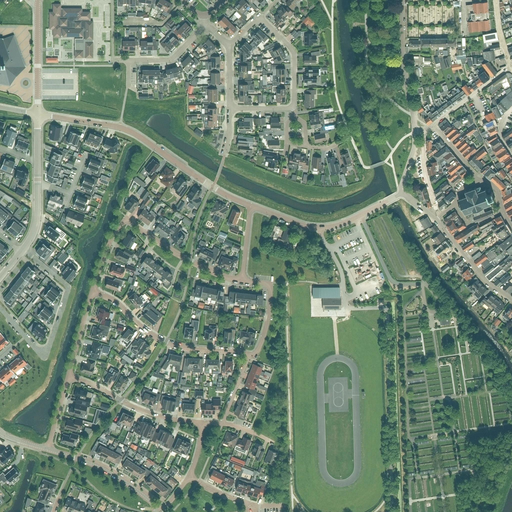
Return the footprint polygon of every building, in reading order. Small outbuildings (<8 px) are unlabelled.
[(154,0),(152,8),(159,12),(165,0),(164,0),(158,0),(157,2),(154,0)] [(167,9),(170,3),(165,0),(159,12),(160,10),(163,11),(162,13),(167,16),(170,10),(167,9)] [(252,3),(251,4),(249,2),(247,3),(244,0),(240,0),(238,2),(245,9),(249,5),(254,10),(257,8),(252,3)] [(288,0),(289,0),(286,3),(292,9),(296,4),(295,3),(298,0),(288,0)] [(246,10),(245,9),(238,2),(234,6),(235,6),(240,11),(239,12),(241,14),(240,15),(244,20),(247,18),(243,14),(246,10)] [(488,12),(488,9),(487,2),(473,3),(473,4),(466,5),(468,31),(490,29),(489,19),(494,19),(494,11),(488,12)] [(82,36),(82,38),(75,38),(75,42),(75,52),(75,57),(93,57),(93,52),(93,39),(93,21),(88,21),(88,19),(90,19),(90,12),(86,12),(82,12),(82,8),(67,8),(65,8),(60,8),(60,4),(59,4),(58,4),(53,4),(53,12),(49,12),(49,16),(49,29),(53,29),(53,37),(60,37),(60,35),(62,35),(62,36),(75,36),(82,36)] [(452,5),(430,7),(431,9),(424,11),(427,11),(427,13),(426,13),(428,15),(425,15),(423,9),(425,6),(418,7),(418,10),(416,10),(416,13),(418,10),(418,13),(414,15),(414,20),(410,17),(411,25),(418,24),(416,23),(416,21),(418,21),(419,25),(438,24),(440,20),(439,19),(438,12),(446,12),(446,8),(452,5)] [(284,18),(287,15),(289,17),(293,13),(287,7),(285,9),(282,6),(277,11),(278,12),(284,18)] [(229,17),(235,11),(233,10),(231,12),(228,9),(224,13),(229,17)] [(179,12),(175,16),(180,21),(184,18),(179,12)] [(284,18),(278,12),(274,17),(277,20),(275,22),(281,28),(285,24),(282,22),(285,19),(284,18)] [(222,26),(228,20),(225,18),(227,16),(223,13),(217,18),(219,20),(217,22),(222,26)] [(236,13),(230,18),(233,22),(239,16),(236,13)] [(511,14),(506,17),(502,19),(501,19),(501,22),(502,25),(506,23),(505,21),(508,20),(509,19),(511,17),(511,14)] [(300,23),(304,27),(311,19),(307,16),(300,23)] [(189,26),(191,24),(186,19),(182,22),(183,24),(181,26),(187,32),(191,28),(189,26)] [(226,30),(232,24),(233,23),(232,21),(230,23),(228,20),(222,26),(226,30)] [(232,24),(226,30),(230,35),(233,32),(235,34),(240,29),(236,25),(234,27),(232,24)] [(187,32),(181,26),(178,29),(174,25),(171,29),(171,30),(179,37),(181,35),(183,37),(187,32)] [(140,49),(146,49),(146,41),(143,41),(143,39),(142,39),(142,27),(137,27),(138,39),(137,39),(137,45),(140,45),(140,49)] [(409,28),(409,37),(418,37),(419,28),(409,28)] [(255,33),(260,39),(261,40),(262,41),(264,42),(268,38),(264,33),(263,34),(259,29),(255,33)] [(168,39),(174,45),(178,41),(177,39),(179,37),(171,30),(168,33),(171,36),(168,39)] [(304,44),(312,44),(312,42),(316,42),(316,35),(312,35),(312,33),(306,33),(306,31),(298,31),(292,37),(295,39),(298,36),(304,36),(304,44)] [(484,43),(491,42),(498,40),(496,32),(483,34),(484,43)] [(251,42),(256,47),(262,41),(261,40),(260,39),(255,33),(254,33),(250,37),(254,40),(251,42)] [(0,83),(10,85),(11,76),(16,70),(25,67),(13,35),(2,39),(0,38),(0,83)] [(152,45),(155,45),(155,41),(155,36),(152,36),(152,38),(146,38),(146,41),(146,49),(152,49),(152,45)] [(135,45),(137,45),(137,39),(135,39),(135,37),(129,37),(129,41),(129,49),(135,49),(135,45)] [(166,37),(159,43),(166,49),(168,47),(170,49),(174,45),(168,39),(166,37)] [(431,46),(431,38),(418,38),(418,40),(409,40),(409,47),(421,47),(430,46),(431,46)] [(439,38),(431,38),(431,46),(438,46),(438,51),(436,51),(436,55),(439,55),(439,51),(439,46),(439,38)] [(447,38),(439,38),(439,46),(443,46),(443,47),(446,47),(446,46),(447,46),(447,38)] [(456,46),(458,45),(462,45),(462,38),(447,38),(447,46),(456,46)] [(129,49),(129,41),(125,41),(125,39),(120,39),(120,45),(122,45),(122,49),(129,49)] [(204,50),(205,49),(211,42),(208,39),(204,43),(203,41),(198,46),(200,49),(202,48),(204,50)] [(252,51),(256,47),(251,42),(249,45),(246,41),(242,45),(248,52),(250,49),(252,51)] [(205,49),(207,51),(205,53),(208,55),(215,52),(216,52),(214,49),(214,48),(215,46),(211,42),(205,49)] [(249,52),(248,52),(242,45),(238,49),(242,53),(240,55),(240,57),(240,61),(246,61),(246,57),(246,58),(250,54),(249,52)] [(457,64),(461,63),(460,58),(466,58),(466,57),(465,45),(462,45),(458,45),(458,51),(457,51),(457,55),(456,55),(457,64)] [(272,58),(275,56),(282,52),(280,47),(275,50),(273,46),(267,50),(272,58)] [(485,63),(489,62),(490,61),(495,59),(494,50),(491,50),(489,50),(483,52),(485,63)] [(315,56),(320,55),(319,51),(311,53),(311,56),(304,56),(304,64),(315,64),(315,56)] [(215,52),(208,55),(208,58),(211,58),(211,61),(219,61),(219,56),(217,56),(217,55),(216,52),(215,52)] [(285,56),(282,52),(275,56),(276,58),(273,60),(273,63),(281,63),(280,59),(285,56)] [(192,59),(188,56),(185,59),(191,66),(193,63),(195,66),(199,62),(194,57),(192,59)] [(191,66),(185,59),(181,63),(185,67),(183,69),(187,74),(191,70),(189,68),(191,66)] [(208,70),(214,70),(214,67),(219,67),(219,61),(211,61),(208,61),(208,70)] [(239,65),(239,71),(247,71),(251,71),(251,68),(251,62),(244,62),(244,65),(239,65)] [(489,62),(485,63),(482,64),(492,77),(497,73),(489,62)] [(451,65),(452,70),(453,73),(455,73),(454,70),(462,68),(461,63),(451,65)] [(272,75),(285,75),(285,68),(281,68),(281,65),(271,65),(271,71),(276,71),(276,75),(272,75)] [(177,67),(171,68),(173,77),(174,81),(178,80),(178,79),(183,78),(181,72),(179,73),(177,67)] [(154,70),(153,82),(153,85),(160,85),(160,86),(159,86),(159,91),(162,91),(162,83),(163,83),(163,72),(159,72),(159,70),(159,68),(154,68),(154,70)] [(170,78),(173,77),(171,68),(165,70),(166,72),(163,72),(166,82),(171,81),(170,78)] [(316,82),(316,75),(320,75),(320,69),(306,69),(306,74),(304,74),(304,82),(316,82)] [(148,79),(148,70),(142,70),(142,76),(139,76),(139,82),(144,82),(144,79),(148,79)] [(214,70),(208,70),(208,75),(211,75),(211,78),(219,78),(219,72),(214,72),(214,70)] [(239,71),(239,76),(244,76),(244,80),(251,80),(251,74),(251,71),(247,71),(239,71)] [(480,78),(483,83),(490,78),(484,71),(481,74),(479,71),(476,73),(477,74),(480,78)] [(480,78),(477,74),(474,76),(472,73),(469,74),(470,75),(479,87),(483,83),(480,78)] [(511,91),(511,90),(510,87),(509,84),(507,78),(506,75),(505,74),(500,78),(503,85),(504,87),(506,90),(505,90),(506,92),(508,95),(507,95),(504,97),(501,100),(508,108),(511,104),(511,91)] [(279,81),(285,81),(285,75),(272,75),(272,85),(279,85),(279,81)] [(474,90),(479,87),(470,75),(468,77),(470,80),(468,81),(469,82),(471,85),(470,85),(474,90)] [(219,78),(211,78),(211,80),(208,80),(208,86),(210,86),(214,86),(214,83),(219,83),(219,78)] [(494,94),(498,91),(497,90),(503,85),(500,78),(488,87),(491,94),(493,93),(494,94)] [(239,89),(254,89),(254,84),(251,84),(251,81),(244,81),(244,84),(239,84),(239,89)] [(474,90),(470,85),(471,85),(469,82),(462,87),(467,95),(474,90)] [(458,88),(460,86),(458,83),(456,84),(457,86),(455,87),(456,89),(455,89),(457,91),(463,99),(467,96),(463,90),(461,92),(458,88)] [(208,95),(216,95),(216,89),(210,89),(210,86),(208,86),(203,86),(203,91),(205,91),(205,95),(206,95),(208,95)] [(276,95),(285,95),(285,88),(279,88),(279,86),(272,86),(272,92),(276,92),(276,95)] [(313,94),(315,94),(315,89),(307,89),(307,93),(305,93),(305,102),(304,102),(304,107),(313,107),(313,94)] [(453,94),(459,102),(463,99),(457,91),(455,93),(453,91),(451,92),(452,92),(453,94)] [(450,94),(451,96),(453,98),(451,100),(455,105),(459,102),(453,94),(452,92),(450,94)] [(216,95),(208,95),(208,98),(203,98),(203,104),(210,104),(210,101),(216,101),(216,95)] [(247,95),(239,95),(239,101),(244,101),(244,104),(251,104),(251,98),(247,98),(247,95)] [(285,95),(276,95),(276,99),(272,99),(272,103),(278,103),(278,101),(285,101),(285,95)] [(499,109),(499,108),(498,107),(497,105),(497,104),(492,95),(491,95),(492,99),(491,100),(495,106),(491,108),(496,118),(504,114),(500,109),(499,109)] [(445,112),(450,109),(446,103),(444,101),(442,102),(441,100),(440,98),(437,98),(438,102),(440,104),(445,112)] [(446,103),(450,109),(454,105),(450,100),(448,101),(445,98),(443,100),(444,101),(446,103)] [(499,108),(499,109),(500,108),(504,112),(508,108),(501,100),(500,100),(501,101),(497,104),(497,105),(498,107),(499,108)] [(442,115),(445,112),(440,104),(438,102),(436,103),(439,107),(437,108),(442,115)] [(204,114),(208,114),(216,114),(216,108),(211,108),(211,105),(204,105),(204,114)] [(425,112),(425,111),(424,110),(421,105),(417,109),(420,113),(421,112),(423,115),(424,114),(425,114),(427,117),(424,119),(428,124),(433,121),(425,112)] [(433,107),(430,109),(433,113),(437,118),(441,115),(437,110),(435,111),(433,109),(434,109),(433,107)] [(433,113),(430,109),(428,111),(427,109),(425,111),(425,112),(433,121),(437,118),(433,113)] [(309,115),(310,121),(319,120),(323,119),(322,115),(322,111),(315,112),(316,114),(309,115)] [(469,115),(469,114),(464,117),(464,118),(466,121),(468,125),(469,126),(474,123),(473,122),(471,119),(469,115)] [(270,124),(279,124),(279,118),(273,118),(269,115),(265,115),(265,118),(267,119),(270,120),(270,124)] [(466,121),(464,118),(464,117),(461,118),(457,120),(460,125),(464,123),(466,126),(468,125),(466,121)] [(245,132),(245,129),(249,129),(252,129),(252,118),(246,118),(246,122),(239,122),(239,129),(240,129),(240,132),(245,132)] [(319,120),(310,121),(311,128),(315,127),(318,127),(318,128),(324,127),(324,126),(324,123),(323,119),(319,120)] [(444,133),(451,127),(445,119),(439,124),(439,127),(444,133)] [(211,126),(216,126),(216,120),(208,120),(208,123),(204,123),(204,129),(211,129),(211,126)] [(444,133),(448,137),(452,133),(457,129),(461,126),(457,121),(452,124),(453,125),(451,127),(444,133)] [(488,123),(488,122),(487,122),(483,124),(483,125),(485,125),(488,130),(496,126),(493,121),(488,123)] [(279,124),(270,124),(270,128),(263,128),(263,132),(258,132),(258,135),(264,135),(269,135),(269,132),(273,132),(273,131),(279,131),(279,124)] [(18,134),(22,136),(23,133),(25,134),(28,128),(21,125),(18,134)] [(56,127),(51,126),(51,129),(50,129),(50,130),(51,130),(50,132),(49,138),(56,139),(56,141),(60,142),(61,134),(59,134),(60,127),(56,127),(56,126),(56,127)] [(495,133),(498,132),(496,126),(488,130),(481,133),(482,136),(489,133),(490,134),(491,135),(491,136),(496,134),(495,133)] [(452,133),(456,138),(462,132),(467,129),(466,127),(462,130),(461,129),(460,130),(459,132),(457,129),(452,133)] [(506,141),(509,139),(508,138),(511,135),(511,129),(511,128),(507,131),(507,132),(502,136),(506,141)] [(14,140),(17,132),(7,129),(6,133),(7,133),(5,136),(2,142),(2,143),(5,144),(8,145),(11,146),(12,143),(14,140)] [(324,133),(328,133),(327,129),(319,131),(320,134),(314,135),(315,142),(325,140),(324,133)] [(68,141),(71,142),(75,133),(70,131),(67,137),(64,136),(62,142),(67,144),(68,141)] [(75,133),(71,142),(70,145),(75,147),(78,149),(81,142),(78,141),(80,135),(75,133)] [(86,139),(84,144),(89,146),(97,149),(99,143),(100,143),(103,136),(95,133),(94,135),(89,133),(87,138),(87,139),(86,139)] [(456,138),(452,133),(448,137),(451,141),(456,138)] [(490,143),(498,138),(496,134),(491,136),(491,135),(486,138),(487,140),(489,144),(490,143)] [(269,148),(278,148),(278,140),(274,140),(274,138),(272,138),(272,135),(269,135),(264,135),(264,139),(266,139),(266,144),(269,144),(269,148)] [(249,146),(249,143),(252,143),(253,137),(243,136),(242,140),(237,139),(237,145),(249,146)] [(468,136),(464,139),(464,140),(456,147),(460,151),(467,144),(470,142),(467,139),(468,137),(469,136),(468,136)] [(26,142),(28,139),(21,137),(20,139),(17,138),(16,141),(17,141),(15,147),(26,151),(29,143),(26,142)] [(114,138),(111,140),(106,138),(103,146),(108,148),(109,152),(117,151),(117,147),(120,145),(114,138)] [(456,147),(461,142),(457,138),(452,142),(456,147)] [(493,150),(502,143),(501,142),(500,141),(499,139),(498,138),(490,143),(491,145),(492,146),(487,148),(489,152),(493,150)] [(493,150),(496,155),(505,149),(502,143),(493,150)] [(467,144),(460,151),(463,154),(467,158),(476,150),(473,145),(471,147),(470,146),(469,146),(467,144)] [(249,146),(237,145),(239,146),(239,151),(243,152),(244,153),(243,154),(251,155),(252,150),(248,150),(249,146)] [(435,146),(427,151),(430,156),(438,150),(435,146)] [(444,156),(450,151),(446,146),(440,151),(442,154),(444,156)] [(51,157),(62,161),(64,155),(64,156),(66,152),(60,150),(56,149),(55,151),(54,151),(51,157)] [(478,171),(484,165),(478,160),(487,153),(484,149),(474,156),(469,161),(478,171)] [(505,149),(496,155),(492,158),(493,160),(497,157),(500,162),(510,155),(505,149)] [(266,161),(268,161),(267,166),(274,167),(275,162),(276,163),(277,156),(270,155),(270,151),(263,150),(262,155),(267,156),(266,161)] [(444,156),(442,154),(440,151),(433,155),(437,161),(438,161),(443,157),(444,156)] [(437,161),(437,164),(441,164),(440,163),(444,160),(446,162),(447,162),(448,163),(455,157),(450,151),(444,156),(443,157),(438,161),(437,161)] [(294,164),(298,165),(298,164),(298,163),(299,155),(300,155),(300,153),(293,152),(293,157),(290,156),(288,165),(294,166),(294,164)] [(344,167),(351,165),(347,152),(340,155),(344,166),(341,167),(343,173),(346,172),(344,167)] [(307,169),(308,161),(305,160),(306,156),(300,155),(299,155),(298,163),(298,164),(302,165),(301,168),(307,169)] [(510,155),(500,162),(502,164),(504,163),(511,158),(510,155)] [(340,170),(338,162),(335,163),(334,156),(327,158),(331,174),(338,173),(337,171),(340,170)] [(0,170),(5,172),(10,160),(9,160),(9,158),(6,157),(5,158),(4,158),(2,164),(0,163),(0,170)] [(49,162),(51,163),(60,166),(62,161),(51,157),(49,162)] [(88,163),(101,168),(104,160),(98,157),(97,160),(90,158),(88,163)] [(313,157),(312,167),(312,171),(317,171),(317,170),(322,171),(323,164),(320,164),(321,158),(313,157)] [(455,157),(448,163),(445,165),(449,169),(459,161),(455,157)] [(153,180),(157,174),(154,172),(160,164),(153,159),(148,165),(145,169),(150,173),(148,176),(153,180)] [(12,168),(15,162),(10,160),(5,172),(13,175),(15,170),(12,168)] [(437,165),(437,164),(437,161),(430,163),(430,166),(427,167),(428,175),(436,173),(435,165),(437,165)] [(456,171),(462,165),(459,161),(449,169),(448,171),(449,173),(446,176),(448,178),(455,171),(456,171)] [(51,163),(49,168),(58,172),(60,173),(62,167),(60,166),(51,163)] [(101,168),(88,163),(86,168),(93,171),(92,174),(98,176),(101,168)] [(483,174),(493,164),(492,163),(489,166),(488,165),(485,167),(480,171),(483,174)] [(493,164),(483,174),(490,180),(491,179),(497,172),(497,171),(496,172),(492,169),(494,167),(493,164)] [(459,174),(465,169),(462,165),(456,171),(459,174)] [(168,186),(173,179),(170,177),(173,173),(166,167),(161,175),(164,177),(160,181),(168,186)] [(57,175),(58,172),(49,168),(47,174),(49,175),(57,178),(58,175),(57,175)] [(465,169),(459,174),(462,177),(468,172),(465,169)] [(495,183),(500,180),(506,176),(501,169),(497,172),(491,179),(495,183)] [(23,172),(18,170),(17,170),(14,178),(18,179),(17,183),(24,185),(26,180),(27,180),(28,177),(27,176),(28,173),(28,171),(25,170),(24,171),(23,172)] [(451,181),(458,175),(455,171),(448,178),(451,181)] [(57,178),(49,175),(47,180),(55,183),(57,180),(59,181),(60,179),(57,178)] [(458,175),(451,181),(454,185),(461,178),(458,175)] [(82,182),(95,187),(98,178),(92,176),(91,179),(84,176),(82,182)] [(182,187),(186,182),(180,177),(176,183),(176,182),(173,186),(177,189),(175,192),(181,196),(185,189),(182,187)] [(500,180),(495,183),(501,189),(507,185),(508,185),(508,184),(509,184),(506,181),(503,183),(500,180)] [(444,190),(447,188),(449,187),(448,186),(449,185),(446,181),(440,185),(444,190)] [(95,187),(82,182),(80,187),(87,190),(85,192),(91,195),(95,187)] [(501,193),(509,189),(507,185),(501,189),(501,193)] [(140,189),(137,193),(140,195),(139,196),(144,200),(149,192),(145,189),(141,186),(139,189),(140,189)] [(187,196),(186,198),(186,200),(188,202),(189,202),(194,206),(197,207),(201,200),(197,198),(201,191),(194,186),(187,196)] [(458,206),(460,210),(460,211),(463,210),(463,211),(463,212),(464,212),(465,214),(464,215),(465,215),(465,216),(466,215),(467,219),(469,218),(471,223),(477,221),(487,217),(489,216),(494,214),(492,209),(487,211),(485,212),(485,211),(484,208),(483,208),(487,206),(487,207),(488,207),(488,206),(491,205),(492,205),(491,204),(492,204),(492,203),(491,204),(490,200),(488,193),(491,192),(490,188),(486,189),(485,188),(484,189),(485,189),(482,190),(480,186),(477,188),(476,187),(475,187),(474,187),(475,188),(471,189),(471,188),(469,189),(469,190),(466,191),(466,190),(465,190),(465,191),(464,191),(465,192),(466,192),(467,196),(464,197),(463,197),(463,198),(460,199),(459,198),(459,199),(458,199),(459,200),(460,202),(459,202),(459,203),(460,203),(461,204),(458,206)] [(428,208),(432,207),(430,200),(429,200),(428,198),(429,198),(426,187),(418,189),(420,195),(419,195),(421,200),(423,200),(424,204),(427,203),(428,208)] [(436,196),(443,191),(440,187),(433,192),(436,196)] [(22,197),(25,193),(17,188),(15,193),(22,197)] [(511,192),(510,188),(509,189),(501,193),(502,198),(511,192)] [(443,191),(436,196),(438,201),(445,196),(443,191)] [(511,191),(511,192),(502,198),(504,204),(511,198),(511,191)] [(445,198),(442,200),(445,203),(447,200),(449,203),(456,196),(452,192),(445,198)] [(13,198),(5,193),(3,196),(11,202),(13,198)] [(75,200),(85,204),(87,199),(90,200),(91,196),(85,194),(84,197),(77,194),(75,200)] [(49,198),(49,199),(48,202),(47,205),(56,209),(57,205),(60,206),(63,200),(59,198),(59,197),(55,195),(54,197),(50,195),(49,198)] [(131,212),(139,202),(132,197),(124,207),(131,212)] [(85,204),(75,200),(73,205),(80,208),(78,210),(84,213),(88,205),(85,204)] [(447,205),(445,203),(442,200),(438,204),(440,210),(447,205)] [(211,212),(223,218),(227,209),(224,208),(225,205),(216,201),(211,212)] [(142,221),(149,212),(145,210),(147,207),(144,206),(141,211),(137,217),(142,221)] [(12,215),(5,209),(0,215),(0,221),(1,223),(6,217),(8,219),(12,215)] [(237,234),(239,229),(234,227),(235,224),(240,212),(233,209),(227,221),(232,223),(231,226),(229,231),(237,234)] [(65,221),(66,219),(70,221),(71,220),(80,224),(83,216),(85,217),(85,216),(77,213),(76,214),(77,214),(76,215),(74,214),(75,213),(75,214),(75,213),(69,211),(68,211),(69,211),(67,217),(62,216),(62,215),(59,222),(64,225),(66,221),(65,221)] [(454,223),(460,219),(460,218),(455,211),(444,219),(447,224),(452,220),(454,223)] [(153,220),(156,214),(154,213),(152,215),(149,212),(142,221),(148,225),(152,219),(153,220)] [(160,215),(159,215),(155,221),(158,223),(154,229),(160,233),(166,225),(169,220),(165,217),(164,218),(160,215)] [(424,217),(419,220),(420,220),(421,222),(422,225),(430,220),(427,216),(425,218),(424,217)] [(493,224),(494,226),(503,220),(500,216),(494,219),(496,222),(493,224)] [(11,232),(20,222),(13,217),(9,221),(11,223),(7,229),(11,232)] [(460,219),(454,223),(457,226),(456,226),(459,231),(466,227),(461,219),(460,219)] [(430,220),(422,225),(424,228),(432,224),(430,220)] [(452,220),(447,224),(446,225),(449,231),(450,233),(455,229),(457,232),(459,231),(456,226),(457,226),(454,223),(452,220)] [(495,232),(506,224),(503,220),(494,226),(492,228),(495,232)] [(492,228),(494,226),(492,221),(485,224),(488,230),(492,228)] [(26,227),(20,222),(11,232),(15,236),(20,230),(23,233),(26,227)] [(166,225),(160,233),(165,237),(169,231),(172,234),(177,228),(172,224),(170,228),(166,225)] [(470,228),(473,233),(474,235),(479,232),(477,229),(479,228),(477,224),(473,226),(470,228)] [(485,232),(488,230),(485,224),(480,227),(483,233),(485,232)] [(498,243),(511,233),(510,233),(505,225),(506,225),(506,224),(495,232),(496,231),(499,237),(496,239),(498,243)] [(179,226),(171,237),(173,239),(173,240),(179,245),(182,242),(184,243),(187,240),(186,239),(188,236),(180,230),(182,228),(179,226)] [(272,241),(275,242),(280,228),(274,226),(270,236),(273,237),(272,241)] [(49,227),(44,233),(54,241),(57,237),(61,240),(65,235),(57,227),(54,230),(49,227)] [(288,242),(292,230),(285,228),(281,239),(288,242)] [(464,232),(467,237),(470,235),(473,233),(470,228),(464,232)] [(437,244),(445,239),(440,232),(433,238),(437,244)] [(463,240),(467,237),(464,232),(459,234),(463,240)] [(503,256),(500,252),(504,250),(506,248),(506,247),(511,243),(511,235),(511,233),(498,243),(499,243),(485,254),(487,258),(482,262),(485,266),(482,269),(484,271),(492,265),(494,267),(499,263),(497,261),(503,256)] [(124,239),(122,243),(130,248),(130,247),(133,249),(136,244),(133,242),(136,238),(129,234),(125,239),(124,239)] [(463,240),(459,234),(454,238),(458,243),(463,240)] [(199,252),(197,256),(203,258),(207,250),(208,248),(204,246),(206,242),(200,240),(195,250),(199,252)] [(472,241),(462,248),(464,251),(474,245),(472,241)] [(445,252),(450,248),(445,242),(435,250),(438,254),(437,255),(441,260),(448,255),(445,252)] [(39,247),(49,255),(55,249),(50,244),(48,247),(43,243),(42,244),(41,243),(39,246),(40,246),(39,247)] [(0,257),(1,258),(8,249),(4,245),(0,249),(0,257)] [(207,250),(203,258),(209,261),(213,254),(216,256),(219,249),(214,246),(212,250),(211,250),(208,248),(207,250)] [(44,262),(49,255),(39,247),(36,251),(41,256),(39,258),(44,262)] [(140,257),(144,250),(140,248),(136,255),(140,257)] [(119,250),(115,257),(126,262),(129,256),(131,258),(134,253),(127,249),(125,253),(119,250)] [(220,259),(218,265),(224,267),(228,258),(225,257),(225,256),(224,255),(225,252),(221,251),(218,259),(220,259)] [(472,257),(475,261),(483,256),(483,255),(480,251),(472,257)] [(64,252),(57,260),(61,264),(68,256),(64,252)] [(510,263),(511,261),(511,252),(510,254),(510,255),(509,256),(504,260),(502,261),(499,264),(485,275),(490,281),(510,263)] [(487,258),(485,254),(483,255),(483,256),(475,261),(474,262),(477,266),(482,262),(487,258)] [(142,265),(145,267),(152,258),(150,258),(149,259),(146,256),(146,257),(144,255),(141,259),(140,258),(137,265),(140,268),(142,265)] [(228,258),(224,267),(226,268),(227,269),(228,270),(229,269),(230,270),(232,264),(235,265),(237,259),(233,257),(232,260),(228,258)] [(153,259),(152,258),(145,267),(147,269),(145,271),(147,273),(155,263),(152,261),(153,259)] [(64,265),(60,270),(65,274),(64,276),(70,281),(75,275),(73,273),(78,267),(73,263),(70,266),(67,264),(65,266),(64,265)] [(149,274),(151,272),(153,274),(160,265),(159,264),(158,266),(155,263),(147,273),(149,274)] [(483,272),(485,275),(499,264),(499,263),(494,267),(492,265),(484,271),(483,272)] [(464,276),(471,271),(471,270),(470,269),(469,269),(468,268),(468,266),(466,264),(461,268),(462,270),(460,271),(462,273),(460,275),(463,278),(464,276)] [(35,275),(39,270),(34,266),(32,269),(28,265),(24,270),(31,276),(33,273),(35,275)] [(124,269),(112,265),(110,273),(122,277),(124,269)] [(156,280),(163,270),(160,268),(161,266),(160,265),(153,274),(156,276),(154,278),(156,280)] [(21,275),(28,281),(31,284),(33,281),(29,278),(31,276),(24,270),(20,275),(21,275)] [(167,273),(163,270),(156,280),(157,281),(159,279),(162,281),(169,272),(168,271),(167,273)] [(471,271),(464,276),(467,279),(474,274),(473,273),(473,272),(472,271),(471,271)] [(163,285),(167,289),(171,284),(169,282),(172,277),(169,274),(170,273),(169,272),(162,281),(165,283),(163,285)] [(21,275),(18,279),(27,287),(28,285),(26,283),(28,281),(21,275)] [(499,280),(502,283),(503,284),(508,279),(505,275),(499,280)] [(132,303),(138,297),(136,295),(138,291),(136,290),(137,287),(133,285),(136,278),(133,277),(129,287),(133,289),(132,293),(132,294),(128,298),(132,303)] [(105,286),(116,290),(118,285),(121,286),(123,280),(117,278),(115,282),(108,279),(105,286)] [(511,286),(511,278),(508,281),(509,282),(502,290),(506,293),(511,286)] [(28,288),(27,287),(18,279),(14,284),(20,289),(22,291),(24,288),(27,290),(28,288)] [(469,286),(467,288),(472,293),(474,292),(482,285),(477,279),(469,286)] [(46,288),(56,297),(60,292),(54,288),(56,285),(51,281),(47,286),(50,288),(48,290),(46,288)] [(10,288),(11,289),(19,296),(20,294),(23,291),(22,291),(20,289),(14,284),(10,288)] [(192,289),(191,296),(196,297),(197,294),(200,295),(202,286),(196,285),(195,290),(192,289)] [(474,292),(472,293),(477,298),(478,297),(482,293),(486,290),(482,285),(474,292)] [(207,287),(205,299),(204,301),(207,301),(208,296),(211,297),(213,288),(207,287)] [(314,287),(312,287),(312,297),(314,297),(322,297),(322,298),(322,308),(341,308),(341,307),(341,301),(341,298),(339,298),(339,296),(339,292),(339,289),(339,287),(314,287)] [(52,301),(56,297),(46,288),(40,295),(45,299),(47,297),(52,301)] [(7,293),(15,299),(17,297),(19,299),(21,297),(19,296),(11,289),(7,293)] [(218,289),(216,301),(225,303),(226,296),(223,295),(224,290),(218,289)] [(234,304),(234,301),(235,292),(229,291),(229,296),(226,296),(225,303),(234,304)] [(16,300),(15,299),(7,293),(3,298),(6,301),(4,303),(6,305),(9,309),(16,300)] [(141,294),(138,297),(132,303),(136,307),(141,303),(144,306),(149,301),(147,299),(146,300),(141,294)] [(257,294),(256,303),(259,304),(259,306),(264,307),(265,300),(262,300),(263,295),(257,294)] [(488,306),(495,298),(491,294),(488,297),(486,296),(484,298),(483,298),(479,303),(486,309),(488,306)] [(493,310),(500,302),(498,300),(498,298),(496,297),(495,298),(488,306),(493,310)] [(39,308),(49,316),(53,312),(47,308),(49,305),(44,301),(39,308)] [(147,319),(155,309),(151,305),(152,305),(149,302),(142,309),(145,312),(142,315),(147,319)] [(500,302),(493,310),(498,314),(505,305),(500,302)] [(45,321),(49,316),(39,308),(33,315),(38,319),(40,316),(45,321)] [(99,322),(109,325),(110,321),(108,320),(110,312),(104,311),(104,309),(99,308),(96,317),(100,318),(99,322)] [(20,314),(24,318),(29,312),(24,309),(20,314)] [(158,320),(162,315),(155,309),(147,319),(152,323),(156,318),(158,320)] [(439,317),(440,319),(440,325),(451,323),(450,315),(439,317)] [(493,323),(497,326),(501,321),(497,318),(493,323)] [(194,330),(197,331),(199,321),(192,320),(191,328),(185,327),(184,337),(185,338),(187,338),(187,337),(192,338),(192,332),(193,332),(194,330)] [(38,322),(30,331),(32,332),(32,333),(33,333),(33,334),(34,334),(34,335),(35,336),(36,337),(38,338),(38,339),(38,338),(39,339),(39,340),(40,340),(41,340),(46,334),(44,333),(47,330),(38,322)] [(102,335),(107,336),(109,327),(102,325),(101,329),(93,327),(91,333),(91,334),(91,335),(92,335),(92,336),(92,337),(93,337),(94,338),(101,339),(102,335)] [(204,335),(204,336),(203,338),(204,338),(204,339),(212,340),(212,333),(216,334),(216,326),(209,326),(209,330),(205,330),(204,335)] [(123,340),(124,340),(122,343),(126,347),(131,341),(128,339),(133,333),(133,332),(133,331),(132,330),(131,331),(128,328),(122,336),(124,339),(123,340)] [(225,331),(223,341),(230,341),(231,335),(234,336),(235,329),(229,329),(228,331),(225,331)] [(255,337),(256,334),(255,334),(254,334),(255,333),(247,331),(247,332),(241,331),(239,338),(245,339),(245,343),(253,345),(254,337),(255,337)] [(0,342),(3,346),(8,342),(0,332),(0,342)] [(133,348),(131,350),(132,352),(136,354),(135,355),(135,356),(145,342),(139,338),(137,341),(135,340),(131,345),(134,347),(133,348)] [(88,346),(86,353),(90,355),(89,357),(95,359),(96,356),(98,357),(100,350),(106,352),(107,348),(109,349),(110,347),(103,345),(102,348),(100,347),(101,344),(94,342),(92,347),(88,346)] [(143,356),(144,355),(147,358),(151,352),(147,350),(150,346),(144,343),(145,342),(135,356),(140,359),(141,358),(143,356)] [(169,362),(173,363),(173,365),(175,355),(169,353),(168,359),(167,359),(162,367),(165,369),(169,362)] [(14,360),(21,368),(25,364),(27,367),(30,365),(27,362),(26,363),(20,355),(14,360)] [(179,371),(181,363),(180,362),(182,356),(175,355),(173,365),(176,366),(175,370),(179,371)] [(183,363),(182,372),(184,372),(189,372),(189,370),(193,370),(193,367),(193,358),(187,358),(187,363),(183,363)] [(193,367),(193,370),(192,372),(202,372),(202,364),(199,363),(199,358),(193,358),(193,367)] [(81,371),(92,374),(94,367),(93,366),(95,361),(88,359),(86,365),(83,364),(81,371)] [(16,372),(21,368),(14,360),(8,365),(15,372),(16,372)] [(227,371),(231,371),(232,369),(233,369),(233,365),(232,364),(232,361),(225,360),(225,366),(222,366),(221,373),(227,374),(227,371)] [(261,371),(263,364),(257,362),(256,365),(253,364),(251,369),(263,374),(264,372),(261,371)] [(7,365),(2,370),(8,378),(14,373),(7,365)] [(152,375),(157,377),(164,379),(165,376),(158,373),(161,368),(159,366),(155,372),(154,371),(152,375)] [(108,372),(104,380),(109,383),(111,379),(114,381),(119,372),(114,369),(111,368),(108,372)] [(249,374),(252,376),(258,378),(259,374),(262,376),(263,374),(251,369),(249,374)] [(8,378),(2,370),(0,371),(0,379),(3,382),(8,378)] [(252,376),(249,374),(247,380),(259,385),(259,383),(256,382),(258,378),(252,376)] [(121,376),(115,387),(122,390),(128,380),(121,376)] [(257,390),(253,389),(255,385),(258,386),(259,385),(247,380),(244,385),(250,387),(248,390),(255,393),(257,390)] [(144,395),(142,400),(147,402),(152,391),(143,388),(141,394),(144,395)] [(76,389),(74,395),(78,397),(76,402),(88,405),(91,397),(90,397),(91,393),(87,391),(79,389),(79,390),(76,389)] [(240,396),(249,400),(250,397),(253,398),(255,393),(248,390),(247,393),(242,391),(240,396)] [(155,400),(158,401),(160,394),(152,391),(147,402),(153,405),(155,400)] [(162,407),(167,409),(169,400),(170,397),(164,395),(162,407)] [(169,400),(167,409),(173,410),(175,404),(179,405),(180,398),(180,397),(176,396),(176,398),(173,397),(170,397),(169,400)] [(238,402),(249,406),(250,404),(248,403),(249,400),(240,396),(238,402)] [(220,405),(220,399),(213,399),(213,403),(208,403),(208,413),(214,413),(214,406),(216,406),(216,405),(220,405)] [(238,402),(236,407),(244,411),(246,408),(248,409),(249,406),(238,402)] [(69,409),(69,411),(69,412),(69,413),(79,416),(83,417),(84,413),(85,413),(87,406),(75,403),(74,407),(71,406),(70,408),(69,409)] [(108,411),(110,406),(102,403),(100,409),(108,411)] [(243,420),(246,415),(243,414),(244,411),(236,407),(234,413),(239,415),(238,418),(243,420)] [(108,427),(114,430),(116,425),(120,426),(122,422),(124,424),(128,415),(123,412),(120,418),(119,418),(116,423),(112,421),(108,427)] [(129,430),(132,424),(131,423),(134,417),(128,415),(124,424),(127,425),(127,426),(126,429),(129,430)] [(95,416),(93,423),(96,424),(101,417),(95,416)] [(65,427),(76,430),(77,427),(80,428),(82,421),(75,419),(74,422),(67,420),(65,427)] [(141,422),(138,420),(134,430),(142,434),(147,423),(142,421),(141,422)] [(151,438),(155,428),(152,427),(153,426),(147,423),(142,434),(141,437),(146,440),(148,437),(151,438)] [(85,427),(83,436),(87,437),(90,432),(92,429),(85,427)] [(155,431),(151,440),(158,443),(160,444),(162,440),(166,432),(160,429),(158,433),(155,431)] [(162,440),(160,444),(163,445),(170,448),(172,442),(169,440),(171,437),(172,434),(166,432),(162,440)] [(233,446),(237,436),(227,432),(223,442),(233,446)] [(70,436),(63,434),(61,442),(62,442),(62,443),(64,443),(68,444),(68,445),(72,446),(74,441),(76,441),(78,435),(71,433),(70,436)] [(172,448),(171,450),(175,452),(178,454),(184,439),(179,437),(179,438),(178,438),(176,443),(174,443),(172,448)] [(235,445),(234,449),(245,453),(246,449),(247,449),(250,440),(244,437),(242,441),(238,439),(235,445)] [(184,439),(178,454),(181,455),(182,452),(187,454),(189,449),(188,449),(190,443),(189,443),(190,442),(184,439)] [(98,448),(96,452),(101,455),(105,447),(106,445),(103,444),(98,441),(95,447),(98,448)] [(262,446),(255,443),(251,453),(258,456),(257,459),(260,460),(264,451),(260,450),(262,446)] [(106,457),(112,446),(109,445),(108,448),(105,447),(101,455),(106,457)] [(112,451),(114,447),(112,446),(106,457),(111,460),(116,450),(114,452),(112,451)] [(5,448),(0,452),(0,458),(4,463),(5,462),(6,463),(9,461),(8,460),(14,454),(9,449),(7,451),(5,448)] [(277,452),(269,449),(266,456),(264,461),(268,463),(268,461),(273,463),(277,452)] [(124,454),(116,450),(111,460),(116,462),(118,458),(121,459),(124,454)] [(124,461),(122,466),(126,469),(131,461),(130,461),(132,459),(127,456),(128,453),(126,452),(122,460),(124,461)] [(231,457),(230,460),(243,465),(244,461),(231,457)] [(135,460),(133,463),(131,461),(126,469),(131,472),(137,462),(135,460)] [(140,467),(138,466),(139,463),(137,462),(131,472),(136,475),(142,465),(140,467)] [(143,474),(146,475),(149,470),(142,465),(136,475),(140,478),(143,474)] [(209,477),(214,480),(218,472),(215,470),(216,467),(212,465),(209,471),(212,472),(209,477)] [(2,472),(0,474),(0,481),(2,480),(4,482),(7,479),(10,482),(10,481),(12,484),(18,479),(16,476),(19,474),(13,467),(5,475),(2,472)] [(148,477),(145,481),(149,485),(157,476),(149,470),(146,475),(148,477)] [(214,480),(219,482),(225,471),(223,470),(221,473),(218,472),(214,480)] [(225,485),(230,474),(225,471),(219,482),(221,483),(220,484),(224,486),(225,485)] [(234,473),(233,475),(230,474),(225,485),(224,486),(228,488),(229,487),(230,487),(236,474),(234,473)] [(161,479),(157,476),(149,485),(153,488),(161,479)] [(251,477),(250,481),(246,493),(252,495),(255,483),(252,482),(254,477),(251,477)] [(240,491),(241,491),(244,480),(239,478),(235,489),(236,490),(235,491),(240,492),(240,491)] [(161,479),(153,488),(157,492),(165,483),(161,479)] [(38,500),(47,503),(51,493),(52,493),(56,485),(43,480),(40,488),(43,489),(38,500)] [(246,493),(250,481),(248,481),(244,480),(241,491),(246,493)] [(165,491),(168,494),(172,489),(165,483),(157,492),(162,495),(165,491)] [(264,486),(255,483),(252,495),(253,495),(252,496),(256,497),(257,496),(259,493),(262,494),(264,486)] [(83,493),(84,489),(81,488),(77,500),(86,503),(89,495),(83,493)] [(64,507),(67,508),(66,510),(69,511),(71,511),(76,501),(70,499),(71,499),(67,497),(64,507)] [(81,511),(85,504),(82,503),(81,504),(76,501),(71,511),(81,511)] [(44,511),(42,511),(44,506),(37,503),(36,509),(35,509),(33,511),(44,511)]
